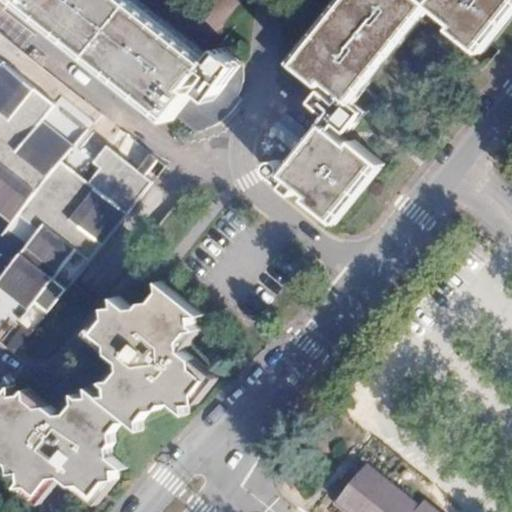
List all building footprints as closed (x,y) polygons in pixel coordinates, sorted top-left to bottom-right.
[(26,0),(171,117),(194,89),(190,86),(212,60),(138,0),(26,0)] [(343,0),(294,59),(322,82),(326,78),(353,101),(433,5),(457,25),(453,29),(481,51),(511,13),(511,0),(429,0),(428,2),(426,0),(343,0)] [(0,214),(11,222),(21,215),(38,231),(0,280),(0,287),(30,312),(36,304),(48,313),(66,289),(55,282),(78,250),(91,261),(152,182),(107,146),(95,159),(103,168),(89,182),(62,160),(76,145),(44,121),(55,103),(5,63),(0,68),(0,214)] [(351,145),(323,122),(284,170),(311,193),(308,197),(335,220),(382,164),(354,141),(351,145)] [(108,381),(113,386),(113,397),(104,398),(93,389),(93,398),(84,399),(79,394),(61,414),(27,386),(27,395),(16,395),(14,386),(0,402),(0,440),(0,444),(0,453),(1,453),(11,461),(12,472),(20,471),(22,478),(17,485),(39,502),(61,476),(95,504),(116,479),(116,471),(125,469),(112,458),(112,447),(116,443),(115,433),(123,424),(134,423),(143,430),(144,420),(153,410),(162,410),(166,405),(176,405),(185,412),(186,406),(194,405),(217,379),(185,352),(203,331),(199,327),(198,318),(206,316),(169,284),(168,292),(160,302),(150,302),(145,309),(135,309),(122,298),(123,307),(112,310),(93,334),(124,361),(108,381)] [(345,511),(434,511),(419,499),(414,506),(351,455),(346,462),(357,471),(333,501),(345,511)]
